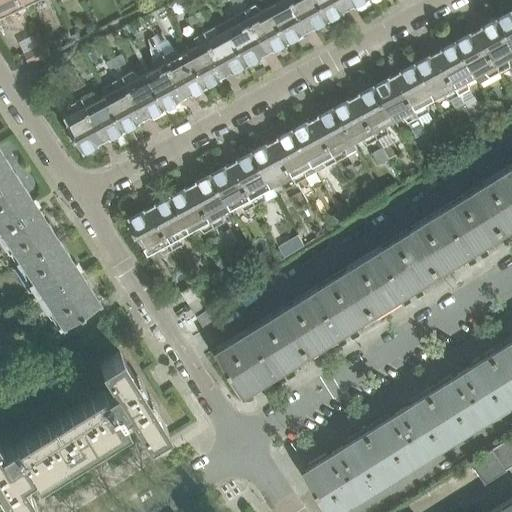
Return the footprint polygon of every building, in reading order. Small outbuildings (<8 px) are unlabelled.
[(27,7),(23,0),(0,0),(0,15),(2,19),(27,7)] [(309,30),(292,0),(277,0),(278,1),(270,6),(289,41),(309,30)] [(330,18),(320,0),(292,0),(309,30),(330,18)] [(350,8),(345,0),(320,0),(330,18),(350,8)] [(289,41),(270,6),(262,10),(256,4),(245,9),(268,52),(289,41)] [(268,52),(245,9),(235,15),(237,23),(229,28),(248,63),(268,52)] [(208,20),(202,10),(196,14),(200,24),(208,20)] [(511,10),(498,19),(511,44),(511,10)] [(200,24),(196,14),(188,18),(193,28),(200,24)] [(511,56),(511,44),(498,19),(477,30),(500,72),(510,66),(509,58),(511,56)] [(248,63),(229,28),(221,32),(215,26),(205,31),(228,74),(248,63)] [(500,72),(477,30),(458,40),(476,76),(484,72),(490,77),(500,72)] [(167,41),(162,31),(155,35),(160,45),(167,41)] [(228,74),(205,31),(193,37),(195,46),(188,49),(208,85),(228,74)] [(51,53),(46,43),(45,43),(39,32),(34,35),(39,46),(24,53),(30,64),(51,53)] [(81,38),(78,33),(71,36),(74,42),(81,38)] [(476,76),(458,40),(437,51),(459,94),(470,88),(468,81),(476,76)] [(208,85),(188,49),(180,53),(174,48),(164,53),(188,95),(208,85)] [(459,94),(437,51),(417,62),(435,99),(444,94),(449,99),(459,94)] [(188,95),(164,53),(155,58),(156,67),(148,72),(159,93),(167,107),(188,95)] [(126,64),(121,54),(114,58),(119,68),(126,64)] [(46,80),(67,69),(62,58),(40,69),(46,80)] [(119,68),(114,58),(106,62),(111,72),(119,68)] [(435,99),(417,62),(397,73),(418,117),(426,113),(425,104),(435,99)] [(167,107),(159,93),(148,72),(140,76),(134,69),(123,75),(146,118),(167,107)] [(418,117),(397,73),(376,85),(395,121),(403,117),(409,122),(418,117)] [(146,118),(123,75),(113,81),(114,89),(106,94),(126,129),(146,118)] [(85,86),(80,77),(73,80),(78,90),(85,86)] [(78,90),(73,80),(65,84),(70,94),(78,90)] [(395,121),(376,85),(355,96),(377,139),(388,133),(386,126),(395,121)] [(126,129),(106,94),(99,97),(94,92),(82,98),(105,140),(126,129)] [(377,139),(355,96),(335,107),(354,143),(362,139),(368,144),(377,139)] [(105,140),(82,98),(73,103),(74,111),(65,116),(69,123),(66,125),(66,126),(67,126),(73,136),(72,137),(72,138),(76,136),(85,153),(86,152),(86,151),(105,140)] [(481,110),(475,98),(464,103),(470,115),(481,110)] [(502,102),(495,106),(500,115),(507,111),(502,102)] [(470,115),(464,103),(453,109),(460,121),(470,115)] [(354,143),(335,107),(313,119),(336,161),(348,155),(346,148),(354,143)] [(336,161),(313,119),(294,129),(313,165),(322,161),(327,166),(336,161)] [(440,131),(434,119),(423,125),(430,137),(440,131)] [(313,165),(294,129),(274,140),(297,182),(307,177),(305,170),(313,165)] [(297,182),(274,140),(254,151),(273,187),(281,183),(286,188),(297,182)] [(400,153),(393,141),(382,147),(388,160),(400,153)] [(388,160),(382,147),(370,154),(376,166),(388,160)] [(0,182),(15,173),(0,150),(0,182)] [(273,187),(254,151),(233,162),(256,205),(266,199),(264,192),(273,187)] [(256,205),(233,162),(213,173),(232,209),(240,205),(245,210),(256,205)] [(511,228),(511,162),(477,185),(506,232),(511,228)] [(359,176),(352,164),(340,170),(347,182),(359,176)] [(347,182),(340,170),(331,175),(337,187),(347,182)] [(57,237),(38,209),(15,173),(0,182),(0,239),(5,246),(8,243),(20,261),(57,237)] [(232,209),(213,173),(191,185),(214,228),(225,222),(223,214),(232,209)] [(214,228),(191,185),(172,195),(192,231),(199,227),(205,232),(214,228)] [(441,272),(506,232),(477,185),(412,225),(441,272)] [(308,204),(301,191),(290,198),(296,210),(308,204)] [(182,236),(192,231),(172,195),(151,206),(175,249),(174,249),(179,258),(185,270),(196,264),(184,244),(182,236)] [(175,249),(151,206),(132,217),(131,215),(129,216),(133,223),(130,225),(130,226),(131,225),(137,236),(136,237),(140,235),(149,253),(158,248),(164,254),(174,249),(175,249)] [(277,220),(271,208),(260,213),(267,225),(277,220)] [(338,213),(330,217),(334,225),(342,220),(338,213)] [(376,313),(441,272),(412,225),(347,266),(376,313)] [(236,241),(230,230),(220,235),(226,247),(236,241)] [(226,247),(220,235),(209,241),(215,253),(226,247)] [(99,302),(80,273),(57,237),(20,261),(32,279),(28,282),(37,295),(46,310),(50,308),(62,326),(81,313),(99,302)] [(312,353),(376,313),(347,266),(282,306),(312,353)] [(189,302),(209,289),(203,279),(182,292),(189,302)] [(195,312),(215,299),(209,289),(189,302),(195,312)] [(22,307),(31,301),(27,295),(18,301),(22,307)] [(205,328),(233,310),(226,298),(198,316),(205,328)] [(25,312),(34,306),(31,301),(22,307),(25,312)] [(312,353),(282,306),(216,347),(246,395),(247,394),(312,353)] [(64,338),(88,323),(81,313),(62,326),(58,329),(64,338)] [(0,341),(3,346),(11,341),(8,335),(0,340),(0,341)] [(511,336),(492,349),(511,380),(511,336)] [(6,351),(14,345),(11,341),(3,346),(6,351)] [(10,356),(18,350),(14,345),(6,351),(10,356)] [(511,405),(511,380),(492,349),(472,362),(474,365),(453,378),(451,375),(430,388),(461,438),(511,405)] [(13,360),(21,355),(18,350),(10,356),(13,360)] [(35,480),(125,424),(122,418),(130,413),(146,440),(166,427),(119,351),(99,364),(106,375),(102,377),(105,382),(109,380),(112,384),(14,445),(5,431),(0,433),(0,493),(1,493),(13,511),(30,511),(38,507),(22,481),(32,474),(35,480)] [(16,365),(24,360),(21,355),(13,360),(16,365)] [(461,438),(430,388),(409,401),(411,404),(390,417),(388,414),(376,421),(367,427),(398,477),(461,438)] [(341,511),(398,477),(367,427),(346,440),(348,443),(327,456),(326,453),(309,463),(311,466),(306,470),(332,511),(341,511)] [(485,483),(511,466),(511,435),(471,461),(485,483)] [(511,511),(511,495),(485,511),(511,511)]
